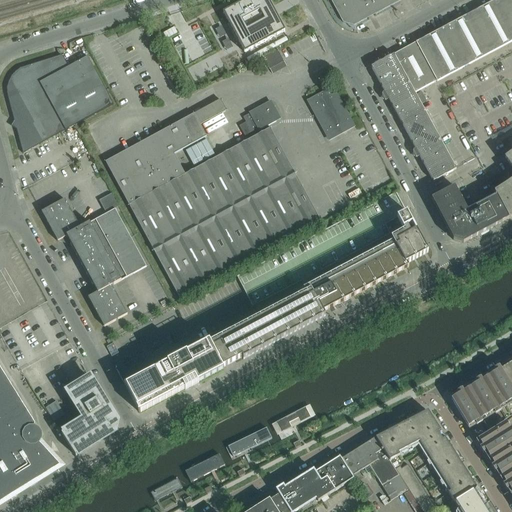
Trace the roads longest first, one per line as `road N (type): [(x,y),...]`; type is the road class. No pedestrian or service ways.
road 1 (secondary): [(140,439),(455,269)]
road 2 (unclassified): [(140,439),(13,212)]
road 3 (residential): [(433,398),(204,511)]
road 4 (unclassified): [(455,269),(344,59)]
road 5 (unclassified): [(0,56),(169,0)]
road 6 (residential): [(506,511),(433,398)]
road 7 (secondary): [(27,511),(140,439)]
road 8 (unclassified): [(344,59),(456,0)]
